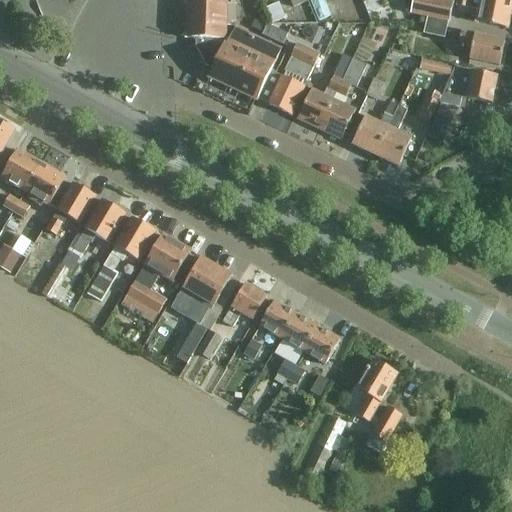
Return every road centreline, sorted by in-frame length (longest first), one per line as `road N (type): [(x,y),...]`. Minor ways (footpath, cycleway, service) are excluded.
road 1 (residential): [(53,86),(33,124),(462,373)]
road 2 (secondary): [(511,333),(53,86)]
road 3 (residential): [(168,85),(406,198),(511,140)]
